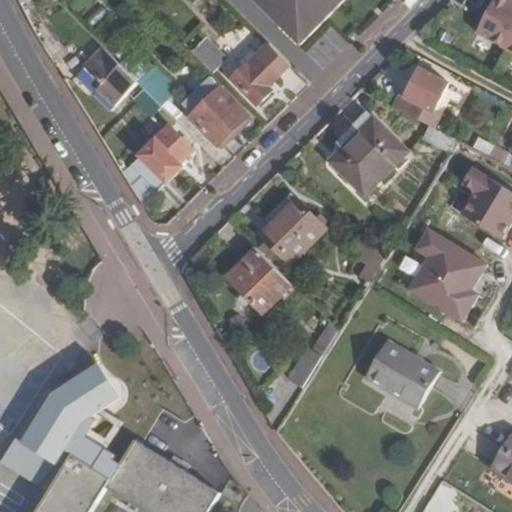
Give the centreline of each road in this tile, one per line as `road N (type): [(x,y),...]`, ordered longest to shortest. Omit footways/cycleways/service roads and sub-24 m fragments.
road 1 (residential): [(156,274),(432,0)]
road 2 (residential): [(0,6),(156,274)]
road 3 (residential): [(156,274),(296,511)]
